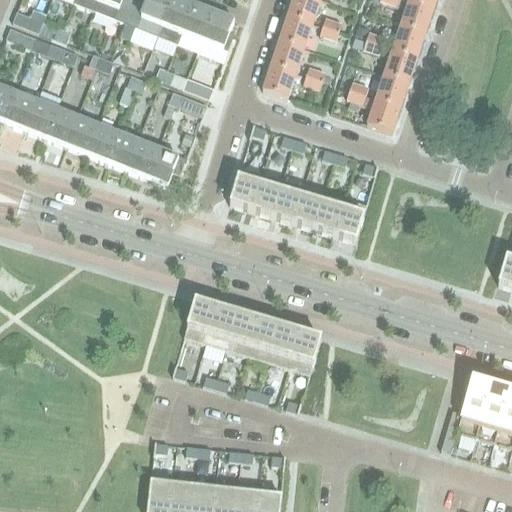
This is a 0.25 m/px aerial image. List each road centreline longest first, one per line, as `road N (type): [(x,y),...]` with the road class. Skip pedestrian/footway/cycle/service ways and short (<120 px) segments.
road 1 (tertiary): [(511,350),(196,255)]
road 2 (tertiary): [(196,255),(0,198)]
road 3 (residential): [(511,496),(338,446)]
road 4 (residential): [(397,159),(236,104)]
road 5 (residential): [(397,159),(454,0)]
road 6 (residential): [(236,104),(196,255)]
road 7 (residential): [(171,439),(294,451),(321,440)]
road 8 (residential): [(321,440),(187,392)]
